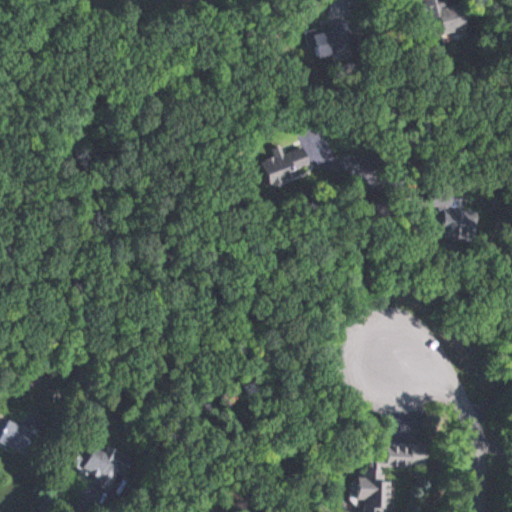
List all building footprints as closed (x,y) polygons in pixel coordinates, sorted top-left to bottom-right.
[(464,28),(460,4),(444,7),(442,0),(414,0),(418,19),(436,16),(439,33),(464,28)] [(346,51),(341,24),(301,31),(304,48),(310,47),(312,57),(346,51)] [(299,146),(280,152),(277,146),(268,148),(271,157),(258,161),(265,186),(293,177),(291,172),(306,167),(299,146)] [(449,188),(433,186),(425,235),(468,241),(473,211),(462,209),(463,200),(447,198),(449,188)] [(0,443),(19,453),(30,433),(3,420),(0,425),(0,443)] [(68,467),(109,484),(115,471),(121,473),(128,457),(90,441),(87,450),(76,446),(68,467)] [(385,511),(386,467),(421,468),(422,445),(382,444),(382,457),(364,457),(363,477),(354,477),(353,500),(360,500),(359,511),(385,511)]
